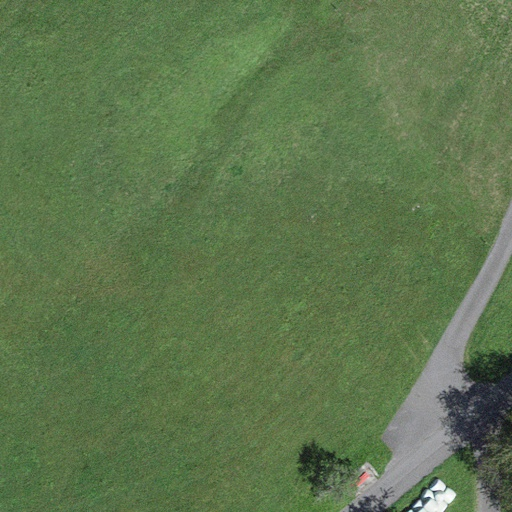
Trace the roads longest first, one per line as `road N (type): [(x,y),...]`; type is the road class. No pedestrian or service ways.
road 1 (unknown): [(480,511),(469,428),(448,398),(444,357),(511,216)]
road 2 (unclassified): [(511,389),(445,451),(359,511)]
